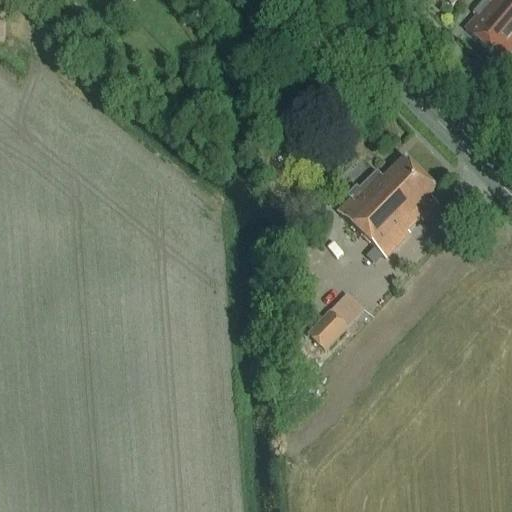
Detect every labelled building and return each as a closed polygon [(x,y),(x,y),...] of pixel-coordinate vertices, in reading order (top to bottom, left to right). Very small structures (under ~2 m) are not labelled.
[(438,0),(451,11),(460,0),(438,0)] [(494,51),(505,61),(511,53),(511,0),(487,0),(472,17),(476,20),(464,33),(490,55),(494,51)] [(122,71),(115,80),(126,89),(133,80),(122,71)] [(385,263),(437,209),(430,202),(436,195),(404,162),(383,184),(376,177),(359,195),(356,192),(348,200),(351,203),(336,216),(385,263)] [(348,335),(328,315),(306,337),(325,357),(348,335)]
